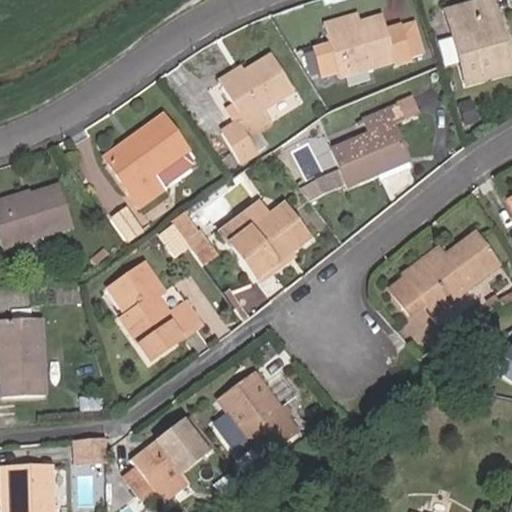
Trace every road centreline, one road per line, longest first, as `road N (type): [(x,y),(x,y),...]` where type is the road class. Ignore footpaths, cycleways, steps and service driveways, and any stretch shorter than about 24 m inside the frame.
road 1 (residential): [(511,144),(461,173),(384,236),(312,312),(317,339),(373,388)]
road 2 (residential): [(242,0),(45,124),(0,141)]
